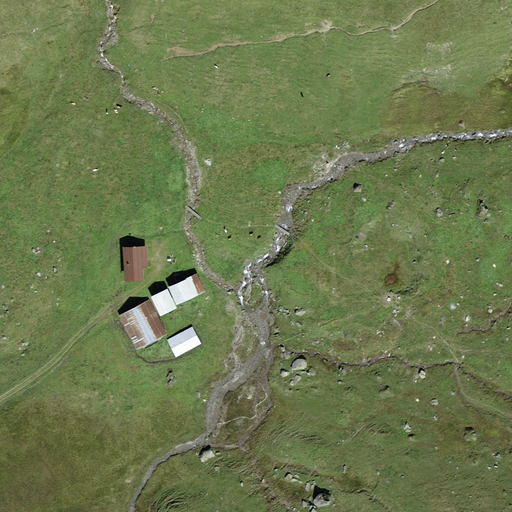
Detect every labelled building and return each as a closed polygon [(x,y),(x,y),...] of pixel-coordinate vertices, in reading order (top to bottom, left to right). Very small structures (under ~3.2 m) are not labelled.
[(146,246),(122,248),(125,282),(143,281),(142,269),(147,268),(146,246)] [(196,273),(185,278),(186,279),(168,288),(176,305),(205,292),(196,273)] [(176,308),(167,289),(150,297),(159,316),(176,308)] [(167,334),(149,300),(119,316),(137,350),(167,334)] [(176,357),(201,344),(192,327),(166,340),(176,357)]
